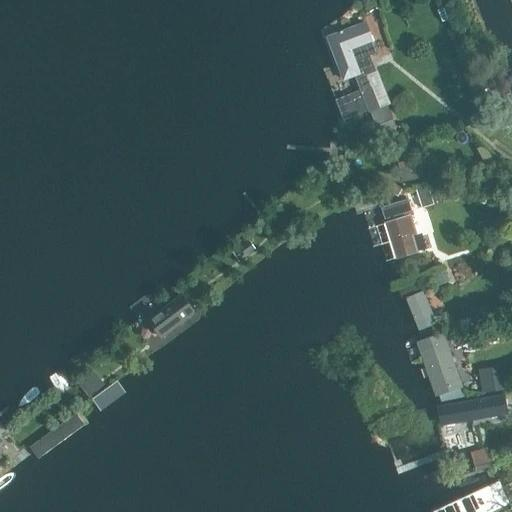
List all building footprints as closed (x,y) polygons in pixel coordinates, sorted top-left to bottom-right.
[(343,78),(355,74),(359,72),(351,49),(373,41),(366,23),(328,36),(343,78)] [(360,90),(335,99),(343,119),(377,107),(365,75),(356,78),(360,90)] [(377,133),(396,126),(388,106),(370,113),(377,133)] [(396,168),(403,187),(422,180),(415,161),(396,168)] [(398,198),(402,191),(390,183),(385,189),(398,198)] [(416,189),(422,207),(434,203),(427,185),(416,189)] [(385,219),(410,211),(407,200),(381,208),(385,219)] [(397,260),(405,257),(418,253),(410,229),(414,228),(411,217),(387,225),(397,260)] [(346,321),(371,368),(373,370),(453,340),(425,257),(346,321)] [(191,314),(178,297),(146,322),(149,327),(158,338),(159,339),(191,314)] [(373,370),(410,438),(480,422),(481,421),(453,340),(373,370)] [(479,370),(482,393),(506,389),(502,366),(479,370)] [(102,379),(96,371),(88,378),(94,386),(102,379)] [(31,457),(38,466),(85,429),(78,420),(31,457)] [(443,457),(448,472),(471,465),(466,450),(443,457)] [(394,501),(398,511),(478,511),(483,510),(465,467),(394,501)]
